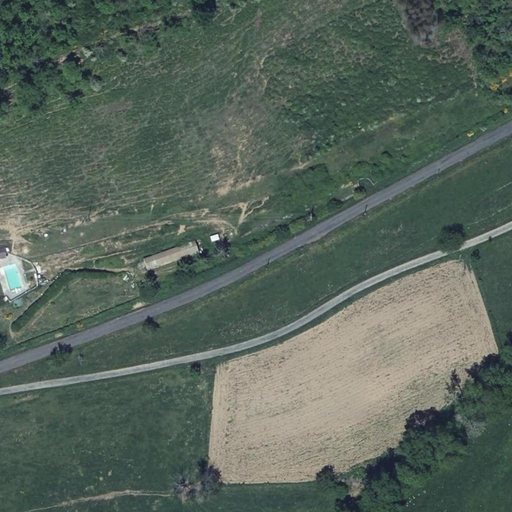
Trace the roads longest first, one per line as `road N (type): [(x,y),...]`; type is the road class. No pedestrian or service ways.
road 1 (secondary): [(0,367),(196,292),(511,127)]
road 2 (unclassified): [(0,394),(104,382),(329,319),(511,220)]
